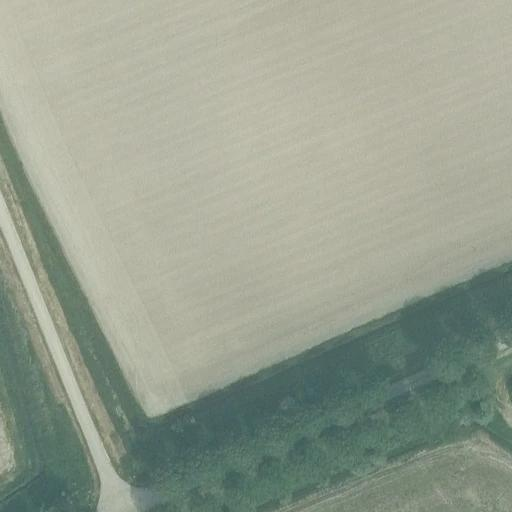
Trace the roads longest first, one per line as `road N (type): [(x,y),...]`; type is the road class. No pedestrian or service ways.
road 1 (unclassified): [(121,509),(511,334)]
road 2 (unclassified): [(121,509),(0,203)]
